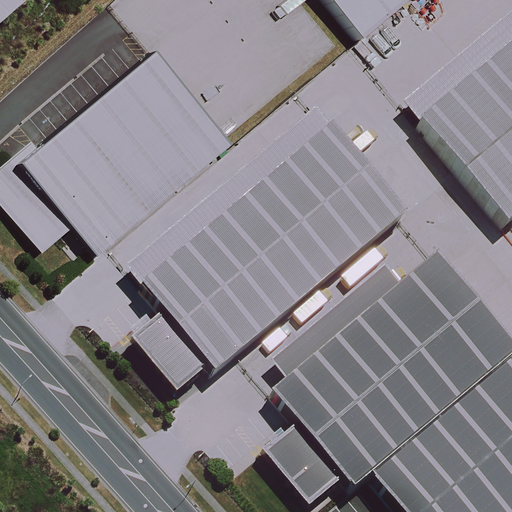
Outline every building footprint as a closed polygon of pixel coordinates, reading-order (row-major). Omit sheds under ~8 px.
[(0,0),(0,21),(24,0),(0,0)] [(504,231),(511,224),(511,50),(418,130),(504,231)] [(27,144),(0,167),(0,210),(37,255),(67,230),(92,259),(225,148),(147,56),(33,151),(27,144)] [(346,99),(158,256),(172,273),(138,302),(183,357),(218,328),(230,342),(418,185),(346,99)] [(511,511),(511,354),(433,260),(264,399),(291,432),(261,457),(306,511),(308,511),(340,486),(349,496),(369,479),(396,511),(511,511)]
